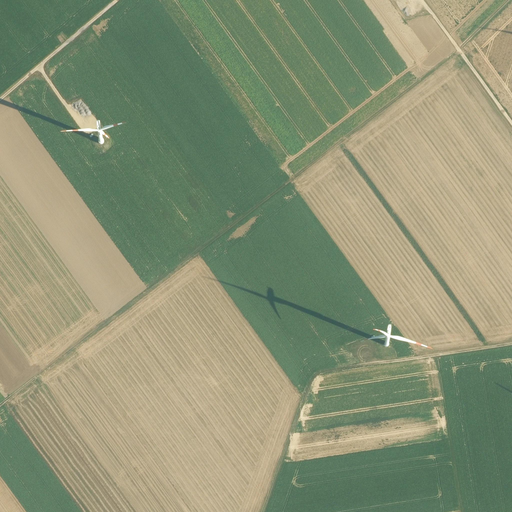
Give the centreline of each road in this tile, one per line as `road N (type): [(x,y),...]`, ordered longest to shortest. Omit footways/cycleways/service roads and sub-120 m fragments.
road 1 (track): [(0,406),(460,51)]
road 2 (track): [(511,344),(314,375),(263,511)]
road 3 (track): [(461,511),(436,355)]
